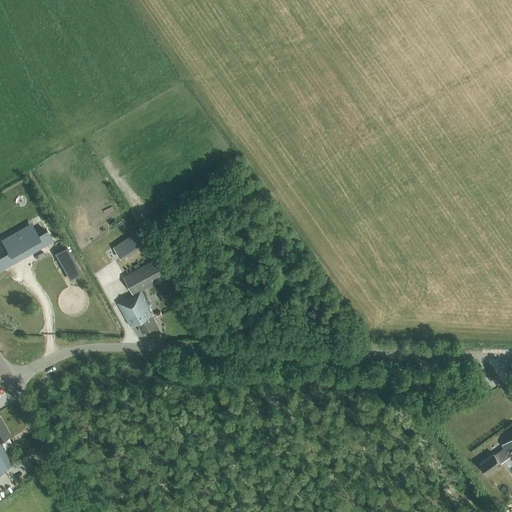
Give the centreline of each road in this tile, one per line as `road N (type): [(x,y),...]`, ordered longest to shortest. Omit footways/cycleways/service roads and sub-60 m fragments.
road 1 (unclassified): [(9,382),(91,349),(511,362)]
road 2 (tertiary): [(80,511),(9,382)]
